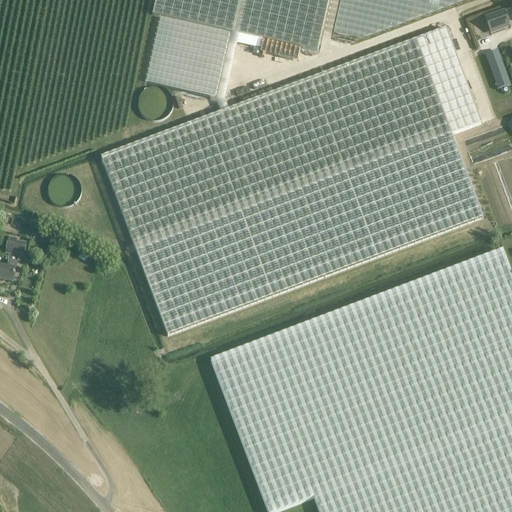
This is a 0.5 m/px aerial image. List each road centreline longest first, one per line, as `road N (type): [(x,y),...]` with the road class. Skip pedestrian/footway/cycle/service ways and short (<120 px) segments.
road 1 (unclassified): [(102,505),(108,479),(40,367)]
road 2 (unclassified): [(102,505),(0,409)]
